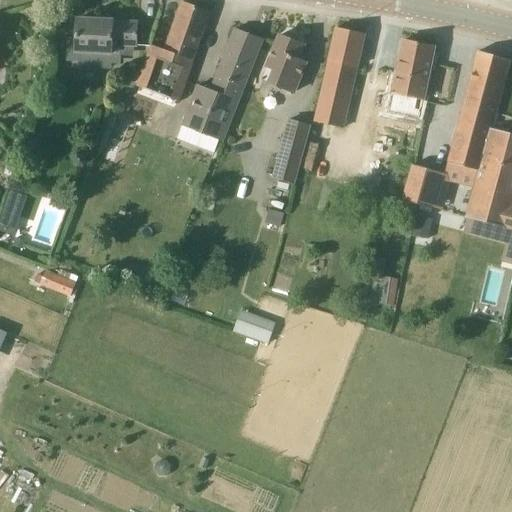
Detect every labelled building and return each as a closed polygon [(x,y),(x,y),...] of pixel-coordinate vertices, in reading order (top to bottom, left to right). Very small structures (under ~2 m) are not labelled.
[(179,102),(210,13),(182,3),(165,50),(151,45),(136,86),(147,90),(173,99),(179,102)] [(136,56),(137,23),(113,22),(113,21),(77,19),(76,39),(67,39),(66,61),(120,64),(121,56),(136,56)] [(349,103),(361,54),(365,35),(336,28),(331,48),(315,119),(340,125),(345,102),(349,103)] [(223,142),(263,40),(235,29),(211,90),(197,84),(181,126),(223,142)] [(294,93),(297,85),(304,67),(294,62),(301,45),(303,46),(304,45),(295,42),(297,38),(288,34),(286,38),(280,36),(262,80),(294,93)] [(404,41),(399,60),(387,111),(417,117),(434,48),(404,41)] [(505,80),(510,60),(478,52),(448,164),(477,171),(489,129),(492,129),(505,80)] [(311,126),(288,120),(277,160),(270,158),(266,170),(273,172),(271,178),(295,185),(311,126)] [(504,229),(511,231),(511,134),(492,129),(489,129),(477,171),(465,217),(470,219),(504,227),(504,229)] [(303,170),(313,172),(317,145),(307,144),(303,170)] [(401,202),(432,209),(441,174),(410,166),(401,202)] [(11,191),(5,208),(22,213),(28,197),(11,191)] [(265,223),(281,228),(285,214),(269,209),(265,223)] [(426,230),(428,220),(415,217),(413,224),(411,236),(429,239),(430,231),(426,230)] [(23,250),(26,241),(16,238),(12,247),(23,250)] [(42,257),(39,264),(50,268),(52,260),(42,257)] [(381,283),(385,259),(368,257),(365,280),(374,282),(381,283)] [(75,283),(46,271),(43,278),(41,284),(40,286),(60,294),(69,298),(70,295),(75,296),(79,286),(75,285),(75,283)] [(41,284),(43,278),(37,275),(37,277),(36,278),(35,282),(41,284)] [(204,459),(200,468),(205,470),(209,461),(204,459)]
